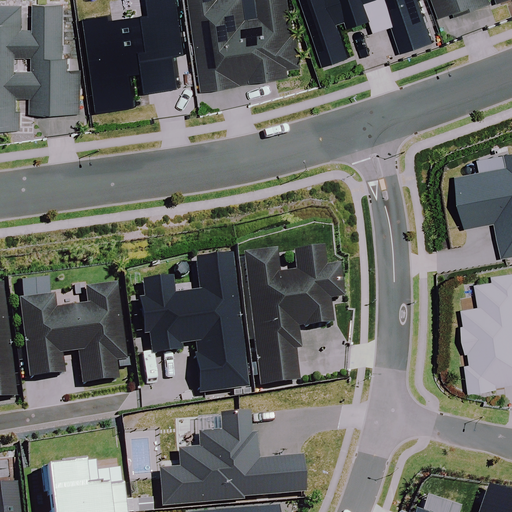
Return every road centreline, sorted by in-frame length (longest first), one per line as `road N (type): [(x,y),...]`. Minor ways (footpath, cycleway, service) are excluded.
road 1 (tertiary): [(365,122),(231,158),(0,194)]
road 2 (residential): [(365,122),(393,259),(383,407)]
road 3 (tertiary): [(511,67),(365,122)]
road 4 (residential): [(511,439),(383,407)]
road 5 (residential): [(125,403),(0,423)]
